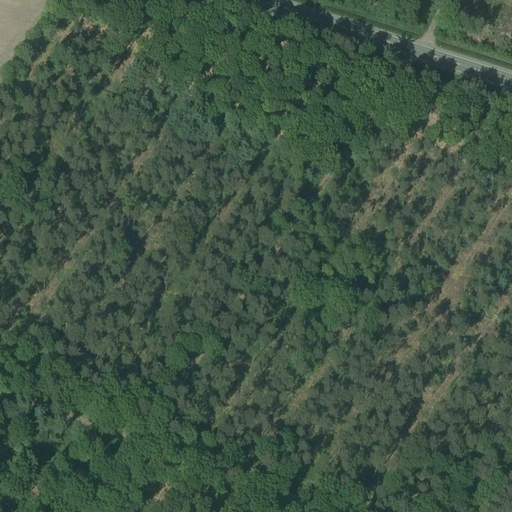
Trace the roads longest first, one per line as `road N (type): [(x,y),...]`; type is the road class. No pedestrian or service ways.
road 1 (track): [(85,511),(418,52),(443,0)]
road 2 (secondary): [(248,0),(511,82)]
